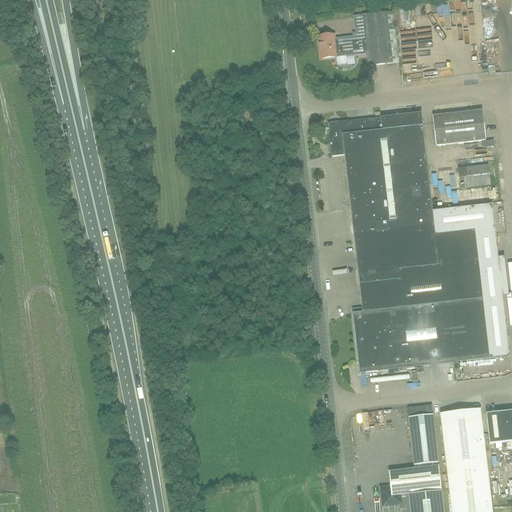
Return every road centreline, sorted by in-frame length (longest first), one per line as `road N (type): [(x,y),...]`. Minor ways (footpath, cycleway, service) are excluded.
road 1 (trunk): [(157,511),(73,116)]
road 2 (unclassified): [(329,406),(295,109)]
road 3 (unclassified): [(511,179),(503,96),(495,88),(295,109)]
road 4 (unclassified): [(329,406),(511,383)]
road 5 (trunk): [(30,0),(73,116)]
